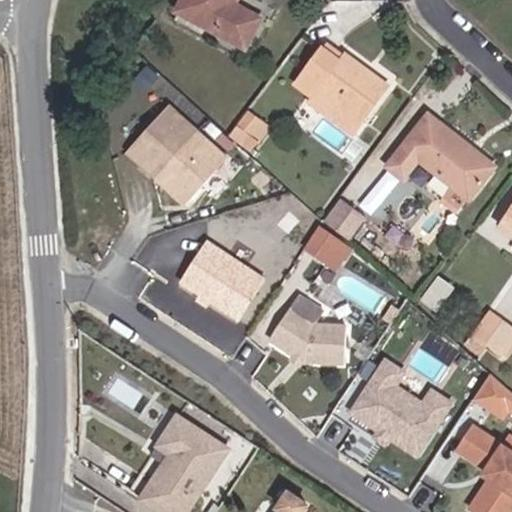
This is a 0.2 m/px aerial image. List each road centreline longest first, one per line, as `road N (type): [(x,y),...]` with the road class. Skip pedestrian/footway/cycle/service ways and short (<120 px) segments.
road 1 (residential): [(46,286),(87,286),(221,375),(300,451),(393,511)]
road 2 (unclassified): [(18,0),(40,67),(46,286)]
road 3 (unclassified): [(46,286),(46,511)]
